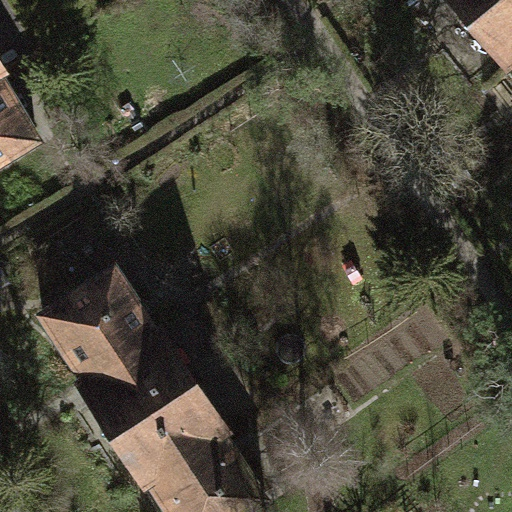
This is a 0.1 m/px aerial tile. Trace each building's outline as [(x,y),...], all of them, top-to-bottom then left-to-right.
[(511,0),(458,0),(508,60),(511,57),(511,56),(511,0)] [(0,159),(39,136),(0,69),(0,159)] [(44,311),(87,377),(160,330),(116,264),(44,311)] [(147,476),(150,474),(222,427),(226,425),(162,328),(160,330),(87,377),(83,380),(147,476)] [(237,511),(265,494),(222,427),(150,474),(174,511),(237,511)]
